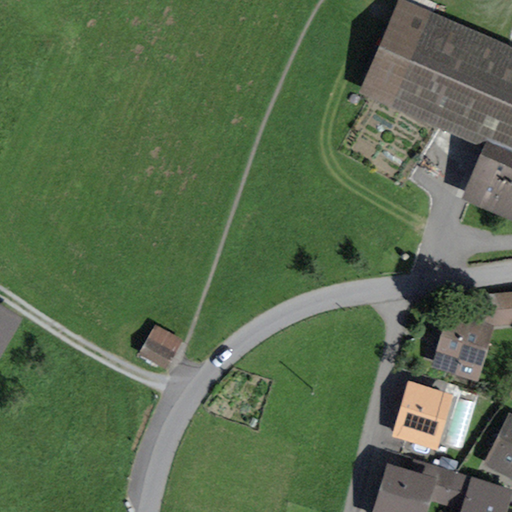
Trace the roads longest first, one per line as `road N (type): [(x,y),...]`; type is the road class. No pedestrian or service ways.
road 1 (tertiary): [(151,511),(173,432),(218,362),(248,335),(318,298),(401,285)]
road 2 (residential): [(401,285),(351,511)]
road 3 (track): [(0,289),(122,367),(195,394)]
